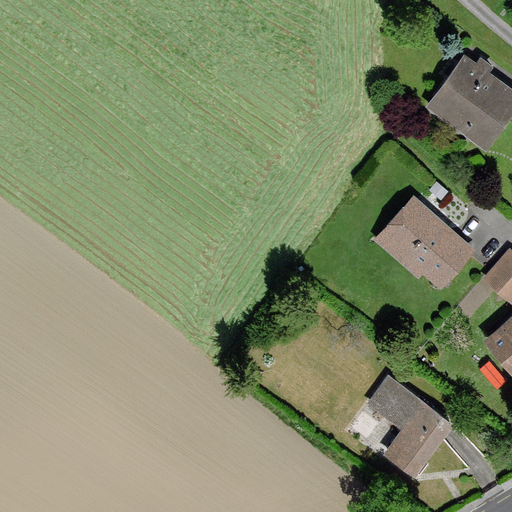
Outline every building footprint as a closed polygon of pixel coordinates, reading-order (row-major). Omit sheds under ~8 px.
[(511,91),(466,59),(433,104),(486,143),(511,107),(511,91)] [(440,282),(468,251),(434,222),(437,218),(416,200),(390,230),(425,262),(422,266),(440,282)] [(511,251),(510,250),(488,276),(511,297),(511,251)] [(511,319),(490,338),(511,363),(511,319)] [(450,421),(390,378),(375,399),(409,424),(390,451),(417,471),(450,421)]
